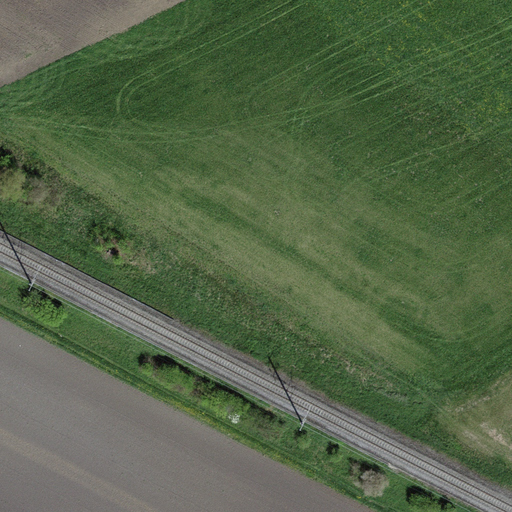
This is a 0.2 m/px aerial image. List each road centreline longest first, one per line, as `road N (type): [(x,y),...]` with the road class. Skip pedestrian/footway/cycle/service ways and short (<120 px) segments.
road 1 (track): [(511,452),(0,147)]
road 2 (track): [(164,0),(0,85)]
